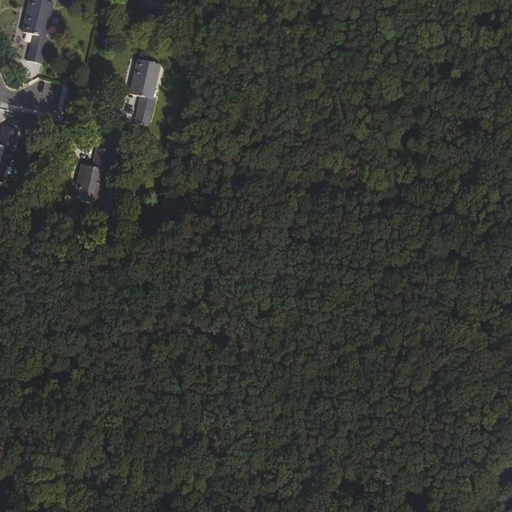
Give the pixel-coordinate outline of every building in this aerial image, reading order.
[(53,3),(39,0),(29,0),(23,32),(33,34),(29,56),(28,61),(42,64),(43,59),(47,38),(45,37),(53,3)] [(140,0),(139,9),(161,14),(164,0),(140,0)] [(160,65),(137,60),(129,95),(140,97),(136,116),(150,120),(151,113),(154,100),(152,99),(160,65)] [(148,126),(150,120),(136,116),(134,123),(148,126)] [(3,126),(2,133),(16,136),(17,130),(3,126)] [(0,182),(2,183),(10,149),(13,149),(16,136),(2,133),(0,139),(0,182)] [(96,149),(94,155),(109,158),(110,152),(96,149)] [(74,200),(96,205),(104,170),(106,171),(109,158),(94,155),(92,168),(81,165),(74,200)]
